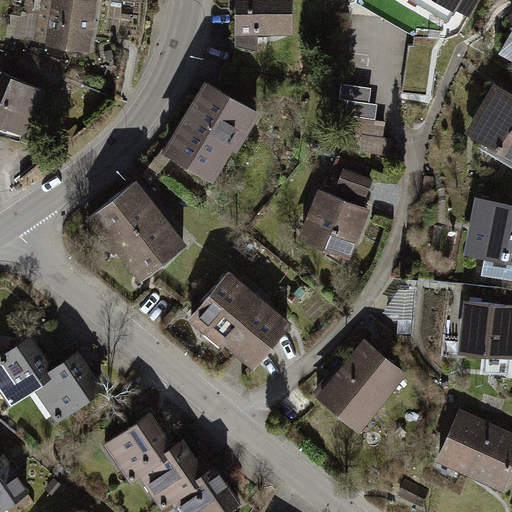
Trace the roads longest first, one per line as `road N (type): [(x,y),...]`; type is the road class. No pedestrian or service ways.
road 1 (residential): [(345,511),(10,227)]
road 2 (tertiary): [(189,0),(165,85),(135,130),(10,227)]
